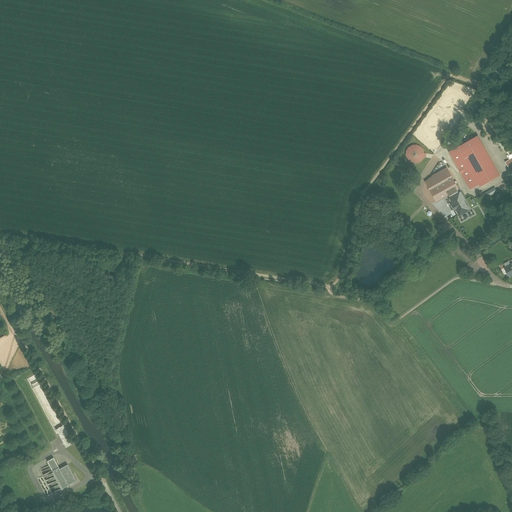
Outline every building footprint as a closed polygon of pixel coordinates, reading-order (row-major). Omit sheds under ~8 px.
[(500,175),(478,135),(450,152),(471,189),(480,184),(481,186),(500,175)] [(417,145),(413,145),(409,147),(407,150),(406,154),(407,158),(410,161),(414,163),(418,163),(422,161),(424,157),(425,153),(423,149),(421,146),(417,145)] [(431,170),(433,174),(446,167),(443,163),(431,170)] [(446,170),(432,178),(432,179),(427,182),(437,201),(453,192),(458,189),(459,189),(452,177),(453,177),(449,170),(447,171),(447,170),(446,170)] [(493,187),(484,194),(487,198),(496,191),(493,187)] [(462,197),(458,189),(453,192),(457,200),(454,201),(461,213),(462,212),(469,208),(470,208),(464,196),(462,197)] [(54,458),(49,461),(50,463),(64,489),(69,486),(61,469),(54,458)] [(64,489),(50,463),(48,464),(52,471),(53,473),(61,488),(62,490),(64,489)] [(52,471),(48,464),(48,465),(47,464),(40,468),(43,475),(52,471)] [(69,465),(61,469),(69,486),(78,481),(69,465)] [(61,488),(53,473),(44,478),(43,477),(38,479),(47,496),(61,488)]
